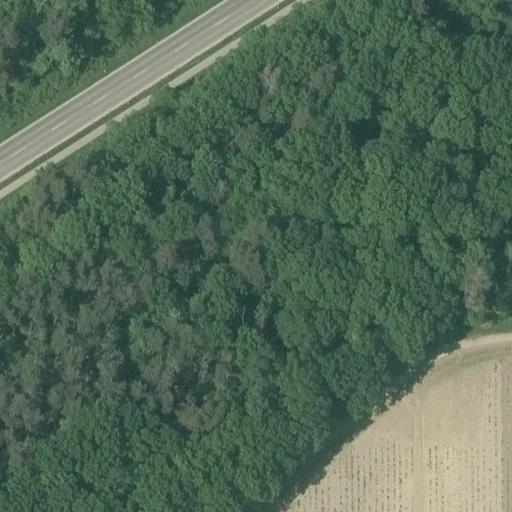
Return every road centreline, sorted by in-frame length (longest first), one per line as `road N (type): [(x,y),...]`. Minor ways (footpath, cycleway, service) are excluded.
road 1 (secondary): [(0,162),(252,0)]
road 2 (track): [(271,511),(459,341)]
